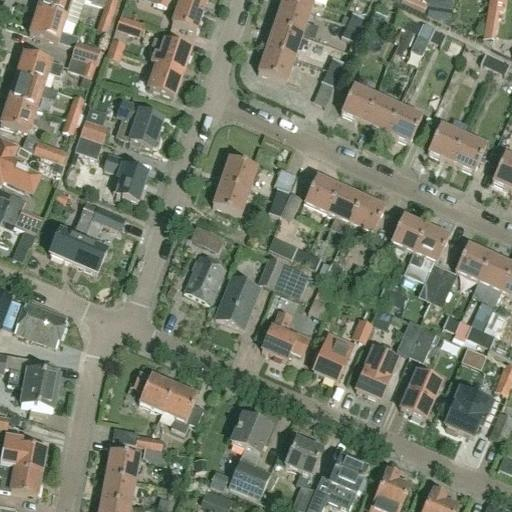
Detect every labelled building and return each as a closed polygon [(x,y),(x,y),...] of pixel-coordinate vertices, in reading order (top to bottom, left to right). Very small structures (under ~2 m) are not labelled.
[(64,26),(71,2),(64,0),(40,0),(35,17),(64,26)] [(113,14),(117,2),(109,0),(107,0),(104,11),(113,14)] [(166,0),(172,2),(178,4),(203,13),(207,0),(166,0)] [(308,18),(314,0),(282,0),(280,8),(308,18)] [(404,0),(402,0),(399,8),(422,19),(426,10),(404,0)] [(494,47),(498,19),(501,20),(504,0),(488,0),(481,45),(494,47)] [(195,37),(203,13),(178,4),(170,28),(195,37)] [(301,41),(308,18),(280,8),(272,32),(301,41)] [(377,10),(372,22),(383,27),(388,15),(377,10)] [(118,15),(113,14),(104,11),(96,36),(110,40),(118,15)] [(60,37),(64,26),(35,17),(28,40),(73,54),(70,64),(94,71),(100,53),(76,45),(77,43),(60,37)] [(351,18),(346,31),(357,36),(363,24),(351,18)] [(393,31),(405,36),(410,25),(398,19),(393,31)] [(119,22),(108,55),(120,59),(123,50),(126,39),(137,42),(141,30),(119,22)] [(422,30),(410,25),(405,36),(417,42),(422,30)] [(422,30),(417,42),(427,47),(433,35),(422,30)] [(352,48),(357,36),(346,31),(340,43),(352,48)] [(293,64),(301,41),(272,32),(264,55),(293,64)] [(440,52),(445,41),(433,35),(427,47),(440,52)] [(180,80),(188,56),(163,48),(159,61),(153,59),(149,70),(180,80)] [(116,68),(120,59),(108,55),(104,64),(116,68)] [(285,88),(293,64),(264,55),(256,79),(285,88)] [(58,82),(62,72),(22,59),(14,83),(43,92),(47,79),(58,82)] [(479,71),(491,76),(497,65),(484,59),(479,71)] [(331,63),(325,75),(337,81),(342,69),(331,63)] [(90,84),(94,71),(70,64),(66,76),(90,84)] [(509,71),(497,65),(491,76),(503,82),(509,71)] [(290,90),(311,96),(317,75),(296,69),(290,90)] [(172,103),(180,80),(149,70),(146,79),(152,81),(147,95),(172,103)] [(331,93),(337,81),(325,75),(320,87),(331,93)] [(57,97),(43,92),(14,83),(6,107),(35,116),(39,103),(54,107),(57,97)] [(362,129),(375,102),(352,91),(339,119),(362,129)] [(57,99),(52,114),(63,118),(68,103),(57,99)] [(78,116),(82,104),(73,101),(69,113),(78,116)] [(385,139),(397,112),(375,102),(362,129),(385,139)] [(0,130),(28,140),(35,116),(6,107),(0,126),(0,130)] [(160,125),(143,119),(145,115),(121,107),(116,121),(122,123),(115,143),(150,155),(151,152),(155,153),(158,142),(155,141),(160,125)] [(408,150),(420,122),(397,112),(385,139),(408,150)] [(69,113),(65,125),(74,128),(78,116),(69,113)] [(70,140),(74,128),(65,125),(61,137),(70,140)] [(84,127),(79,142),(101,149),(106,134),(84,127)] [(485,144),(494,148),(501,133),(491,129),(485,144)] [(449,168),(462,141),(439,131),(427,158),(449,168)] [(472,179),(484,151),(462,141),(449,168),(472,179)] [(95,164),(101,149),(79,142),(73,157),(95,164)] [(261,160),(284,161),(285,149),(262,148),(261,160)] [(62,169),(66,157),(43,149),(39,161),(62,169)] [(12,172),(15,165),(0,158),(0,185),(5,187),(12,190),(19,175),(12,172)] [(511,196),(511,163),(503,160),(491,187),(511,196)] [(59,182),(63,169),(62,169),(39,161),(35,174),(59,182)] [(136,208),(146,179),(125,172),(126,168),(108,161),(104,172),(122,178),(120,185),(116,183),(111,197),(115,199),(115,201),(136,208)] [(248,198),(256,174),(227,164),(219,188),(248,198)] [(325,220),(338,193),(315,183),(302,210),(325,220)] [(20,185),(13,201),(24,205),(30,189),(20,185)] [(239,222),(248,198),(219,188),(211,212),(239,222)] [(348,230),(360,203),(338,193),(325,220),(348,230)] [(275,194),(271,206),(283,210),(287,198),(275,194)] [(0,226),(5,215),(18,221),(25,206),(0,195),(0,226)] [(55,197),(52,205),(63,210),(67,201),(55,197)] [(287,202),(277,227),(289,232),(299,207),(287,202)] [(370,241),(383,213),(360,203),(348,230),(370,241)] [(279,223),(283,210),(271,206),(267,219),(279,223)] [(80,220),(91,225),(96,213),(85,208),(80,220)] [(107,218),(96,213),(91,225),(101,229),(102,230),(104,225),(107,219),(107,218)] [(35,239),(41,225),(20,216),(15,231),(35,239)] [(48,259),(71,270),(91,225),(80,220),(70,241),(58,236),(56,241),(50,254),(48,259)] [(412,259),(424,232),(401,221),(389,249),(412,259)] [(105,256),(92,251),(101,229),(91,225),(71,270),(95,280),(105,256)] [(429,309),(445,274),(435,270),(447,242),(424,232),(412,259),(402,281),(423,290),(417,304),(411,317),(423,322),(429,309)] [(44,251),(50,254),(56,241),(41,235),(36,247),(44,251)] [(23,236),(18,249),(29,253),(34,241),(23,236)] [(272,243),(267,254),(291,265),(296,254),(272,243)] [(476,288),(489,261),(466,251),(453,278),(445,274),(429,309),(442,314),(458,280),(476,288)] [(291,265),(303,271),(308,259),(296,254),(291,265)] [(320,265),(308,259),(303,271),(315,276),(320,265)] [(208,309),(225,273),(199,261),(197,266),(196,266),(191,275),(193,276),(182,297),(208,309)] [(498,298),(511,271),(489,261),(476,288),(498,298)] [(258,290),(272,295),(283,272),(268,265),(258,290)] [(338,286),(343,275),(330,269),(325,281),(338,286)] [(355,271),(346,290),(357,295),(366,276),(355,271)] [(511,304),(511,271),(498,298),(511,304)] [(285,299),(295,278),(284,273),(274,294),(285,299)] [(241,336),(258,295),(231,284),(214,324),(241,336)] [(319,290),(313,303),(331,310),(336,297),(319,290)] [(377,304),(390,310),(395,299),(382,293),(377,304)] [(395,299),(390,310),(387,318),(409,328),(421,333),(424,326),(401,315),(406,304),(395,299)] [(55,352),(65,325),(24,310),(14,337),(55,352)] [(308,344),(285,334),(290,323),(278,318),(270,334),(260,355),(285,366),(290,355),(301,360),(308,344)] [(454,339),(459,327),(446,322),(441,333),(454,339)] [(362,348),(370,330),(359,325),(351,343),(362,348)] [(412,352),(421,333),(409,328),(401,347),(412,352)] [(463,343),(476,349),(481,337),(469,332),(463,343)] [(421,368),(434,338),(421,333),(412,352),(408,363),(421,368)] [(493,343),(481,337),(476,349),(488,355),(493,343)] [(352,350),(343,346),(328,339),(321,356),(316,354),(310,367),(315,369),(311,377),(335,387),(352,350)] [(378,406),(393,371),(382,366),(384,361),(371,356),(354,395),(378,406)] [(505,401),(511,383),(511,373),(504,370),(492,396),(505,401)] [(6,388),(23,391),(20,411),(51,416),(57,382),(26,376),(25,378),(9,375),(6,388)] [(423,425),(439,388),(413,376),(403,399),(405,400),(399,414),(423,425)] [(160,419),(171,391),(139,377),(131,394),(142,398),(137,409),(160,419)] [(183,429),(195,401),(171,391),(160,419),(174,425),(170,434),(184,440),(187,431),(183,429)] [(480,433),(493,404),(472,395),(465,413),(453,408),(443,430),(446,431),(445,434),(455,439),(456,435),(472,442),(477,431),(480,433)] [(509,436),(511,428),(511,424),(499,420),(495,430),(509,436)] [(0,433),(6,435),(8,423),(0,421),(0,433)] [(251,474),(269,433),(241,421),(229,449),(243,455),(227,492),(257,505),(268,481),(251,474)] [(144,453),(147,453),(148,443),(136,441),(136,440),(113,436),(111,447),(144,453)] [(39,479),(44,455),(20,450),(22,442),(4,439),(0,458),(16,461),(13,474),(39,479)] [(161,446),(148,443),(147,453),(159,456),(161,446)] [(320,455),(295,444),(288,459),(280,455),(275,469),(298,479),(293,490),(300,492),(291,511),(307,511),(314,497),(304,493),(320,455)] [(165,457),(159,456),(147,453),(144,453),(143,463),(147,467),(163,469),(165,457)] [(134,487),(138,463),(109,457),(104,482),(134,487)] [(354,500),(365,474),(339,463),(328,489),(329,489),(323,501),(314,497),(307,511),(322,511),(325,506),(332,509),(339,493),(354,500)] [(511,467),(501,463),(496,475),(511,481),(511,467)] [(204,464),(192,465),(194,478),(206,476),(204,464)] [(39,479),(13,474),(0,471),(0,482),(1,482),(0,487),(0,496),(35,503),(39,479)] [(398,511),(407,492),(394,487),(396,481),(385,476),(374,503),(374,504),(370,511),(398,511)] [(129,511),(134,487),(104,482),(100,506),(129,511)] [(178,497),(182,485),(173,482),(169,494),(178,497)] [(206,494),(200,510),(206,511),(209,511),(215,497),(206,494)] [(453,511),(444,508),(447,501),(431,495),(425,510),(422,508),(420,511),(453,511)]
